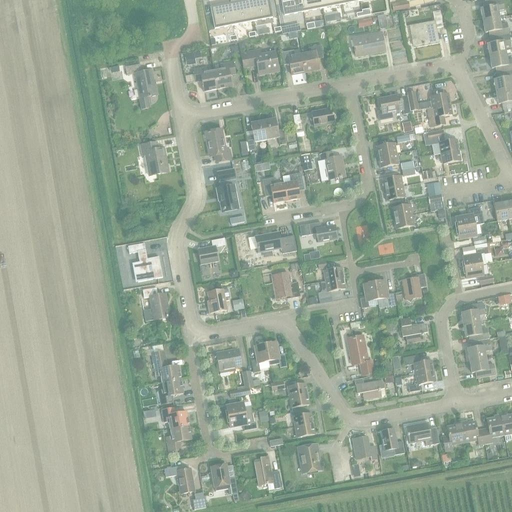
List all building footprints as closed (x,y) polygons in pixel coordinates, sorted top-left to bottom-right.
[(233,24),(252,20),(248,0),(238,0),(229,2),(233,24)] [(248,0),(252,20),(272,17),(268,0),(248,0)] [(301,0),(280,0),(284,17),(304,13),(301,0)] [(320,0),(301,0),(304,13),(322,9),(320,0)] [(339,0),(320,0),(322,9),(341,6),(339,0)] [(482,22),(499,18),(497,11),(504,10),(501,0),(498,0),(497,0),(489,2),(485,3),(483,3),(484,9),(480,10),(482,22)] [(210,6),(214,28),(233,24),(229,2),(210,6)] [(392,5),(393,11),(409,9),(407,2),(392,5)] [(409,27),(413,47),(438,42),(435,29),(443,28),(439,12),(432,13),(434,22),(409,27)] [(339,14),(332,15),(333,22),(341,20),(339,14)] [(379,30),(387,28),(385,15),(377,17),(379,30)] [(489,39),(508,35),(506,24),(500,26),(499,18),(482,22),(485,33),(488,33),(489,39)] [(381,34),(352,39),(355,56),(369,53),(370,54),(384,51),(381,34)] [(505,54),(504,47),(510,46),(508,35),(489,39),(490,45),(487,45),(489,57),(505,54)] [(302,55),(306,73),(320,70),(317,59),(323,58),(320,46),(309,48),(310,53),(302,55)] [(244,69),(250,68),(257,66),(259,76),(278,72),(275,53),(260,56),(259,50),(241,54),(244,69)] [(306,73),(302,55),(294,56),(293,51),(281,54),(283,66),(289,65),(291,76),(306,73)] [(188,54),(181,55),(182,62),(190,61),(188,54)] [(496,75),(511,71),(511,60),(506,62),(505,54),(489,57),(491,70),(495,69),(496,75)] [(214,71),(218,90),(231,88),(229,76),(235,75),(232,62),(221,65),(221,70),(214,71)] [(157,95),(155,84),(154,84),(151,71),(141,73),(139,65),(124,68),(126,75),(134,74),(141,111),(150,109),(150,105),(151,105),(150,97),(157,95)] [(218,90),(214,71),(207,73),(206,68),(193,70),(194,74),(195,82),(196,82),(201,81),(203,93),(218,90)] [(495,93),(511,90),(510,83),(511,82),(511,71),(496,75),(497,81),(493,82),(495,93)] [(194,74),(186,76),(187,83),(195,82),(194,74)] [(511,92),(511,90),(495,93),(498,105),(501,104),(502,110),(504,110),(511,108),(511,92)] [(430,102),(416,105),(414,93),(406,95),(406,97),(410,113),(426,109),(426,110),(450,105),(448,95),(429,98),(430,102)] [(410,113),(406,97),(399,98),(399,96),(378,100),(381,112),(376,113),(377,117),(378,122),(391,119),(390,113),(401,111),(402,116),(410,115),(410,113)] [(430,129),(435,128),(444,126),(443,118),(451,116),(450,105),(426,110),(430,129)] [(334,124),(331,109),(311,113),(313,128),(334,124)] [(301,130),(299,116),(292,117),(295,131),(301,130)] [(262,122),(266,140),(278,138),(280,146),(286,144),(283,130),(277,131),(275,120),(262,122)] [(254,142),(266,140),(262,122),(250,124),(253,136),(246,137),(249,151),(256,150),(254,142)] [(401,124),(403,134),(411,132),(410,123),(401,124)] [(414,127),(415,135),(423,134),(422,125),(414,127)] [(225,151),(220,130),(205,133),(210,157),(215,156),(217,162),(230,160),(228,151),(225,151)] [(164,134),(166,142),(178,139),(176,131),(164,134)] [(443,138),(442,131),(427,134),(428,141),(443,138)] [(408,135),(396,138),(397,144),(409,141),(408,135)] [(440,155),(459,152),(457,140),(438,144),(440,155)] [(168,172),(163,148),(157,150),(156,143),(140,146),(141,155),(146,155),(150,175),(168,172)] [(378,158),(396,155),(394,144),(376,147),(378,158)] [(440,155),(442,165),(460,161),(459,152),(440,155)] [(320,162),(317,163),(321,182),(328,181),(344,178),(340,158),(332,159),(331,153),(319,156),(320,162)] [(312,171),(309,155),(301,157),(303,172),(312,171)] [(378,158),(380,169),(398,165),(396,155),(378,158)] [(401,171),(413,168),(412,162),(400,165),(401,171)] [(261,164),(254,166),(255,173),(263,171),(261,164)] [(413,168),(401,171),(402,177),(414,174),(413,168)] [(230,181),(235,180),(233,170),(217,173),(219,188),(216,189),(218,198),(219,197),(221,211),(237,208),(235,192),(232,192),(230,181)] [(430,172),(422,173),(423,180),(437,178),(436,172),(430,173),(430,172)] [(283,184),(286,202),(299,200),(297,190),(303,189),(300,174),(289,176),(290,183),(283,184)] [(384,191),(402,187),(401,177),(382,180),(384,191)] [(286,202),(283,184),(276,185),(275,179),(262,181),(265,196),(272,194),(273,204),(286,202)] [(426,185),(428,197),(440,195),(438,183),(426,185)] [(402,187),(384,191),(386,202),(405,198),(402,187)] [(440,195),(427,198),(428,204),(436,203),(437,210),(443,209),(440,195)] [(497,223),(508,221),(504,204),(493,206),(497,223)] [(393,219),(412,216),(410,205),(391,209),(393,219)] [(457,229),(474,226),(472,216),(481,214),(479,208),(467,210),(468,216),(455,218),(457,229)] [(438,220),(445,219),(443,210),(437,211),(438,220)] [(395,230),(414,227),(412,216),(393,219),(395,230)] [(317,243),(337,240),(335,227),(321,229),(320,223),(308,225),(310,236),(316,235),(317,243)] [(457,229),(459,240),(476,237),(474,226),(457,229)] [(296,252),(293,236),(279,239),(278,233),(255,238),(258,254),(281,249),(282,255),(296,252)] [(472,239),(474,246),(486,243),(485,237),(472,239)] [(198,250),(201,265),(218,262),(215,247),(225,246),(224,239),(211,242),(212,247),(198,250)] [(163,278),(159,257),(147,259),(144,244),(128,247),(129,254),(137,252),(139,262),(138,263),(140,272),(141,272),(143,282),(163,278)] [(462,258),(464,269),(481,265),(485,265),(484,255),(488,254),(487,247),(474,250),(475,256),(462,258)] [(117,249),(118,257),(125,256),(124,248),(117,249)] [(302,258),(308,262),(311,258),(305,254),(302,258)] [(325,262),(317,263),(318,270),(326,269),(325,262)] [(464,269),(466,279),(483,276),(481,265),(464,269)] [(325,282),(343,279),(341,268),(323,272),(325,282)] [(291,297),(291,299),(300,297),(297,283),(289,284),(287,273),(271,276),(275,300),(291,297)] [(426,287),(424,275),(417,276),(417,278),(402,281),(405,301),(407,300),(410,303),(413,299),(421,298),(420,288),(426,287)] [(491,277),(479,279),(480,285),(492,283),(491,277)] [(318,294),(319,300),(331,298),(330,292),(345,290),(343,279),(325,282),(320,283),(322,293),(318,294)] [(374,283),(377,301),(387,299),(388,307),(395,306),(393,294),(387,295),(384,281),(374,283)] [(367,302),(377,301),(374,283),(363,285),(366,299),(360,300),(361,309),(368,308),(367,302)] [(146,322),(154,321),(170,318),(166,294),(157,296),(156,288),(143,291),(144,298),(150,297),(152,310),(144,311),(146,322)] [(222,290),(208,293),(210,307),(208,307),(210,314),(226,311),(224,299),(229,298),(228,290),(222,291),(222,290)] [(499,306),(511,304),(511,303),(511,302),(511,297),(511,295),(497,298),(499,306)] [(316,298),(306,300),(308,306),(317,305),(316,298)] [(232,301),(234,312),(243,310),(241,299),(232,301)] [(462,327),(478,324),(477,316),(484,315),(482,304),(463,307),(464,313),(460,314),(462,327)] [(425,325),(410,328),(408,320),(400,321),(401,329),(400,330),(402,337),(405,337),(406,345),(423,341),(422,333),(426,333),(425,325)] [(469,344),(488,340),(486,329),(480,330),(478,324),(462,327),(464,338),(468,338),(469,344)] [(362,337),(347,340),(352,366),(360,364),(362,376),(374,374),(371,362),(367,363),(362,337)] [(468,362),(485,360),(483,352),(490,351),(488,340),(469,344),(470,350),(466,351),(468,362)] [(265,345),(268,362),(278,360),(280,369),(286,367),(284,355),(278,356),(276,343),(265,345)] [(258,364),(268,362),(265,345),(254,347),(257,360),(251,361),(253,374),(260,372),(258,364)] [(240,369),(237,351),(216,355),(219,372),(240,369)] [(167,369),(166,360),(165,352),(163,353),(153,354),(152,354),(156,377),(161,376),(162,384),(181,380),(179,367),(167,369)] [(415,375),(433,371),(431,361),(417,363),(415,356),(402,358),(404,366),(413,365),(415,375)] [(485,360),(468,362),(470,374),(474,373),(475,379),(494,376),(492,365),(486,366),(485,360)] [(392,372),(390,363),(380,365),(382,374),(392,372)] [(433,371),(415,375),(417,385),(408,386),(409,393),(421,391),(420,385),(435,382),(433,371)] [(252,388),(251,381),(250,372),(241,373),(244,389),(252,388)] [(393,383),(392,374),(383,375),(385,384),(393,383)] [(402,386),(401,378),(394,380),(396,388),(402,386)] [(382,381),(363,385),(362,379),(354,381),(356,394),(362,393),(364,400),(380,397),(380,398),(383,397),(384,395),(382,381)] [(181,380),(162,384),(164,391),(159,392),(161,405),(173,403),(172,396),(183,394),(181,380)] [(270,385),(272,392),(284,389),(283,383),(270,385)] [(289,398),(307,395),(305,384),(287,388),(289,398)] [(237,397),(250,395),(249,389),(236,391),(237,397)] [(307,395),(289,398),(291,409),(309,405),(307,395)] [(251,406),(244,408),(243,404),(226,407),(228,417),(252,413),(251,406)] [(171,430),(190,427),(187,413),(176,415),(175,409),(162,411),(165,423),(170,422),(171,430)] [(266,411),(258,413),(260,423),(268,421),(266,411)] [(255,423),(254,423),(252,413),(228,417),(229,428),(243,426),(244,431),(256,429),(255,423)] [(294,428),(313,424),(311,414),(292,417),(294,428)] [(511,415),(506,417),(505,415),(499,416),(503,436),(511,434),(511,415)] [(489,439),(503,436),(499,416),(493,417),(493,420),(485,421),(487,430),(481,431),(484,445),(490,444),(489,439)] [(484,445),(481,431),(475,432),(473,423),(466,425),(466,422),(459,424),(463,443),(476,441),(477,446),(484,445)] [(313,424),(294,428),(296,438),(315,435),(313,424)] [(405,428),(408,444),(424,441),(425,447),(438,445),(435,428),(427,430),(426,424),(405,428)] [(449,446),(463,443),(459,424),(453,425),(453,427),(445,428),(447,437),(441,438),(443,452),(450,451),(449,446)] [(190,427),(171,430),(172,437),(167,438),(170,452),(182,450),(181,442),(192,440),(190,427)] [(401,442),(394,443),(392,430),(379,432),(382,451),(391,450),(392,456),(403,454),(401,442)] [(366,438),(352,440),(355,461),(369,458),(369,461),(375,460),(373,447),(368,448),(366,438)] [(269,442),(270,448),(282,445),(281,439),(269,442)] [(323,470),(318,445),(298,448),(303,474),(323,470)] [(278,472),(272,473),(269,458),(261,459),(262,463),(256,464),(260,486),(267,485),(268,491),(281,489),(278,472)] [(225,486),(229,485),(230,495),(232,495),(237,494),(239,494),(236,478),(230,480),(227,465),(212,468),(216,487),(217,487),(218,489),(220,491),(224,490),(225,488),(225,486)] [(178,472),(182,496),(196,493),(191,470),(178,472)] [(290,492),(294,487),(290,483),(285,488),(290,492)] [(251,496),(243,491),(244,490),(242,489),(239,492),(240,495),(239,496),(240,496),(238,498),(239,502),(243,502),(244,500),(247,502),(251,496)] [(205,508),(204,502),(203,494),(194,495),(195,500),(192,501),(194,510),(205,508)]
